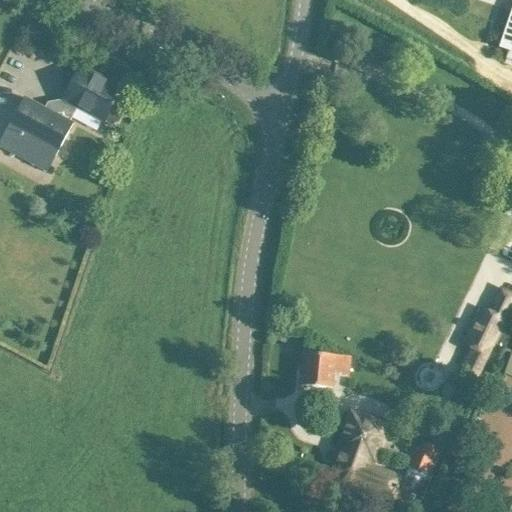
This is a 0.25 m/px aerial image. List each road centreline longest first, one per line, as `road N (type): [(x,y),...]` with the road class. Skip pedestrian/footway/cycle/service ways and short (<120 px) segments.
road 1 (tertiary): [(237,511),(245,316),(282,109)]
road 2 (unclassified): [(282,109),(92,0)]
